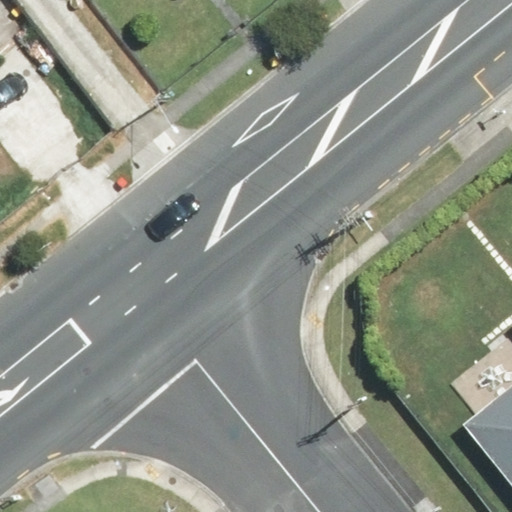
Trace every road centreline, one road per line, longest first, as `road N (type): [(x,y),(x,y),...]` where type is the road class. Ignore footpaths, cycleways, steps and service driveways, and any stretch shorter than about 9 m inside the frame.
road 1 (secondary): [(139,284),(491,0)]
road 2 (residential): [(139,284),(318,511)]
road 3 (secondary): [(0,397),(139,284)]
